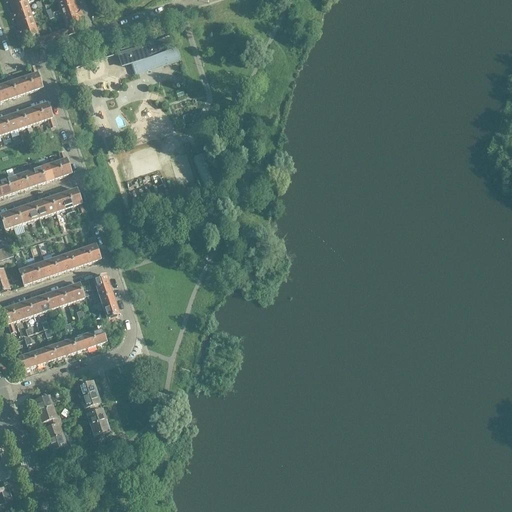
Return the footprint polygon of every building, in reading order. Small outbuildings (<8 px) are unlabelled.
[(26,4),(24,0),(10,0),(7,1),(8,3),(9,3),(11,9),(26,4)] [(76,6),(74,0),(66,0),(57,3),(57,5),(59,4),(62,11),(76,6)] [(28,11),(26,4),(11,9),(13,15),(12,16),(13,18),(30,12),(30,11),(28,11)] [(80,14),(79,12),(78,12),(76,6),(62,11),(64,18),(62,19),(63,20),(80,14)] [(31,21),(29,14),(31,14),(30,12),(13,18),(14,20),(15,20),(17,26),(31,21)] [(82,24),(80,17),(81,17),(80,14),(63,20),(63,22),(65,21),(67,28),(68,29),(71,27),(82,24)] [(34,28),(31,21),(17,26),(19,32),(18,33),(19,35),(36,29),(36,28),(34,28)] [(74,34),(71,27),(68,29),(67,28),(65,29),(66,31),(68,35),(68,36),(74,34)] [(37,38),(35,31),(37,31),(36,29),(19,35),(20,37),(21,37),(23,44),(33,40),(37,39),(37,38)] [(41,44),(68,35),(66,31),(40,40),(41,44)] [(42,45),(41,44),(40,40),(39,38),(37,38),(37,39),(33,40),(36,47),(42,45)] [(181,61),(178,50),(174,51),(169,53),(165,40),(121,54),(125,68),(132,66),(135,76),(181,61)] [(43,90),(38,76),(37,76),(34,68),(30,69),(33,77),(28,79),(33,94),(43,90)] [(33,94),(28,79),(23,81),(23,79),(20,80),(25,96),(33,94)] [(25,96),(20,80),(17,81),(18,82),(12,84),(17,99),(25,96)] [(17,99),(12,84),(6,86),(6,85),(3,86),(8,102),(17,99)] [(0,104),(8,102),(3,86),(0,87),(1,88),(0,88),(0,104)] [(89,101),(85,90),(85,89),(81,91),(81,90),(80,90),(83,100),(84,103),(85,103),(89,101)] [(53,120),(48,106),(38,109),(43,124),(48,122),(51,130),(55,129),(52,121),(53,120)] [(43,124),(38,109),(31,111),(36,128),(39,127),(38,125),(43,124)] [(36,128),(31,111),(22,114),(27,129),(33,127),(33,129),(36,128)] [(27,129),(22,114),(13,117),(19,133),(22,132),(21,131),(27,129)] [(192,125),(189,115),(183,117),(186,127),(192,125)] [(19,133),(13,117),(5,120),(10,135),(16,133),(16,134),(19,133)] [(10,135),(5,120),(0,121),(0,133),(2,139),(5,138),(4,137),(10,135)] [(72,176),(67,161),(66,162),(63,154),(59,155),(62,163),(57,165),(62,180),(72,176)] [(218,189),(206,154),(192,159),(204,194),(209,192),(218,189)] [(62,180),(57,165),(52,166),(52,165),(49,166),(54,182),(62,180)] [(54,182),(49,166),(46,167),(47,168),(41,170),(46,185),(54,182)] [(46,185),(41,170),(35,172),(35,171),(32,172),(37,188),(46,185)] [(37,188),(32,172),(29,173),(30,174),(24,176),(29,191),(37,188)] [(29,191),(24,176),(18,178),(18,177),(15,178),(20,194),(29,191)] [(20,194),(15,178),(12,179),(13,180),(7,182),(12,197),(20,194)] [(12,197),(7,182),(1,184),(1,182),(0,182),(0,189),(3,199),(12,197)] [(219,198),(223,194),(223,189),(223,187),(218,189),(209,192),(210,194),(204,197),(206,202),(219,198)] [(82,206),(77,191),(67,195),(72,209),(77,208),(80,216),(84,214),(81,207),(82,206)] [(72,209),(67,195),(60,197),(65,213),(68,212),(67,211),(72,209)] [(65,213),(60,197),(51,200),(56,215),(62,213),(62,214),(65,213)] [(56,215),(51,200),(43,203),(48,219),(51,218),(50,217),(56,215)] [(48,219),(43,203),(34,206),(39,221),(45,219),(45,220),(48,219)] [(39,221),(34,206),(25,209),(31,225),(34,224),(33,223),(39,221)] [(31,225),(25,209),(17,212),(22,226),(28,225),(28,226),(31,225)] [(22,226),(17,212),(8,215),(14,231),(17,230),(16,228),(22,226)] [(14,231),(8,215),(0,217),(0,218),(5,232),(11,230),(11,232),(14,231)] [(101,262),(96,247),(95,247),(92,240),(88,241),(91,249),(86,251),(91,265),(101,262)] [(91,265),(86,251),(81,252),(81,251),(78,252),(84,268),(91,265)] [(84,268),(78,252),(75,253),(76,254),(70,256),(75,271),(84,268)] [(75,271),(70,256),(64,258),(64,257),(61,258),(66,274),(75,271)] [(66,274),(61,258),(58,259),(59,260),(53,262),(58,277),(66,274)] [(58,277),(53,262),(47,264),(47,262),(44,263),(49,279),(58,277)] [(49,279),(44,263),(41,264),(42,266),(36,268),(41,282),(49,279)] [(41,282),(36,268),(30,270),(30,268),(27,269),(32,285),(41,282)] [(32,285),(27,269),(24,270),(25,271),(18,273),(23,288),(32,285)] [(109,287),(106,277),(93,282),(97,292),(109,287)] [(0,296),(10,293),(7,283),(0,284),(0,296)] [(85,301),(80,286),(71,289),(76,305),(79,304),(79,303),(85,301)] [(113,297),(109,287),(97,292),(100,302),(113,297)] [(76,305),(71,289),(62,292),(67,307),(73,305),(74,306),(76,305)] [(67,307),(62,292),(54,295),(59,311),(62,310),(62,309),(67,307)] [(59,311),(54,295),(45,298),(50,313),(56,311),(56,312),(59,311)] [(116,307),(113,297),(100,302),(104,312),(116,307)] [(50,313),(45,298),(37,301),(42,317),(45,316),(45,315),(50,313)] [(42,317),(37,301),(28,304),(33,318),(39,316),(39,318),(42,317)] [(33,318),(28,304),(20,306),(25,323),(28,322),(28,320),(33,318)] [(25,323),(20,306),(12,309),(17,324),(22,322),(22,324),(25,323)] [(120,318),(116,307),(104,312),(107,322),(120,318)] [(17,324),(12,309),(2,312),(7,327),(8,327),(11,335),(15,333),(12,326),(17,324)] [(107,345),(102,332),(92,335),(96,348),(107,345)] [(96,348),(92,335),(82,339),(87,351),(96,348)] [(87,351),(82,339),(72,342),(77,355),(87,351)] [(77,355),(72,342),(62,345),(67,358),(77,355)] [(67,358),(62,345),(52,349),(57,362),(67,358)] [(57,362),(52,349),(42,352),(47,365),(57,362)] [(47,365),(42,352),(32,356),(37,368),(47,365)] [(37,368),(32,356),(19,360),(23,373),(37,368)] [(93,385),(88,386),(86,387),(85,384),(74,387),(75,391),(78,390),(81,400),(78,401),(96,395),(93,385)] [(52,399),(51,395),(40,399),(41,402),(34,405),(38,415),(56,409),(55,408),(52,409),(49,400),(52,399)] [(100,406),(96,395),(78,401),(79,402),(82,401),(85,411),(82,412),(83,416),(94,412),(93,408),(100,406)] [(56,410),(56,409),(38,415),(41,426),(48,424),(50,427),(60,423),(59,419),(56,420),(53,411),(56,410)] [(95,415),(94,412),(83,416),(85,419),(87,418),(91,428),(88,429),(88,430),(106,423),(102,413),(95,415)] [(59,428),(62,427),(60,423),(50,427),(51,430),(44,433),(47,443),(65,437),(65,436),(62,437),(59,428)] [(110,434),(106,423),(88,430),(91,429),(94,439),(91,440),(93,444),(104,440),(103,436),(110,434)] [(65,438),(65,437),(47,443),(51,454),(58,452),(59,455),(70,451),(69,447),(66,448),(63,439),(65,438)] [(0,511),(6,509),(5,507),(11,505),(11,507),(13,506),(11,502),(8,494),(10,493),(8,489),(4,491),(2,484),(0,485),(0,511)]
